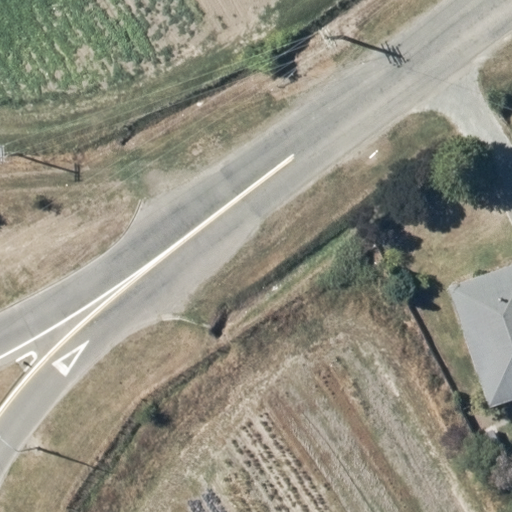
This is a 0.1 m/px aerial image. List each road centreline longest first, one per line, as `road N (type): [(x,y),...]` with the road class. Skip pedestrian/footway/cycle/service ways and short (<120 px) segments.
road 1 (tertiary): [(117,292),(510,0)]
road 2 (tertiary): [(117,292),(0,452)]
road 3 (tertiary): [(0,334),(117,292)]
